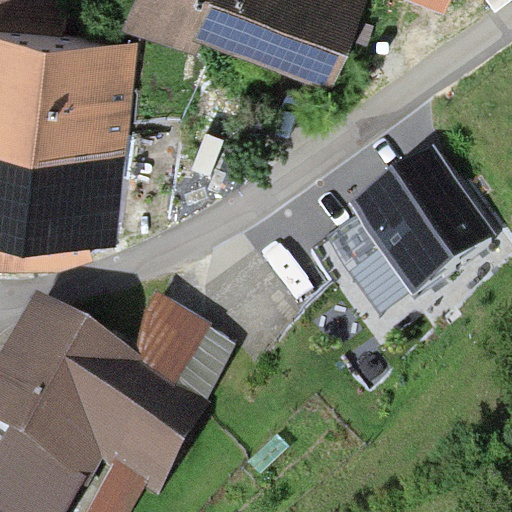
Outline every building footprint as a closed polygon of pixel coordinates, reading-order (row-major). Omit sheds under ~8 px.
[(135,0),(124,29),(194,56),(200,39),(331,90),(366,0),(135,0)] [(408,0),(448,13),(452,0),(408,0)] [(0,268),(84,272),(87,246),(102,248),(126,40),(0,25),(0,268)] [(489,241),(432,163),(361,214),(418,292),(489,241)] [(198,329),(153,303),(121,359),(32,310),(0,367),(0,432),(7,436),(0,449),(0,511),(58,511),(91,453),(150,485),(191,412),(161,395),(198,329)]
